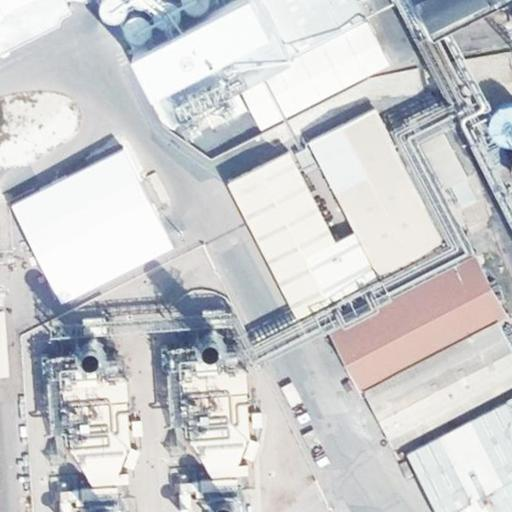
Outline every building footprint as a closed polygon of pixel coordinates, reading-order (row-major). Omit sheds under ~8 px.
[(133,44),(170,120),(225,93),(356,28),(364,24),(352,0),(224,0),(219,3),(217,0),(144,0),(121,11),(136,43),(133,44)] [(511,0),(417,0),(430,26),(484,0),(511,0)] [(376,69),(356,28),(225,93),(245,133),(376,69)] [(498,76),(497,70),(511,67),(511,65),(509,52),(468,59),(473,80),(498,76)] [(430,237),(365,102),(301,132),(343,222),(322,232),(279,143),(219,171),(283,306),(430,237)] [(511,148),(511,110),(493,108),(489,146),(511,148)] [(421,139),(452,211),(475,202),(444,129),(421,139)] [(123,150),(12,202),(61,302),(170,251),(123,150)] [(511,162),(503,169),(511,181),(511,162)] [(474,261),(330,331),(357,386),(502,318),(474,261)] [(4,313),(0,313),(0,378),(9,378),(4,313)] [(511,384),(511,349),(500,323),(362,390),(389,445),(511,384)] [(202,449),(204,479),(246,476),(245,454),(250,433),(246,367),(219,361),(197,363),(196,348),(169,350),(167,360),(172,442),(202,449)] [(53,452),(129,450),(127,365),(51,367),(53,452)] [(511,511),(511,403),(409,454),(438,511),(511,511)] [(124,485),(124,453),(85,454),(86,486),(124,485)] [(238,511),(237,479),(183,482),(184,494),(207,493),(208,511),(238,511)] [(117,511),(120,497),(62,487),(57,511),(70,511),(72,501),(91,504),(89,511),(117,511)]
